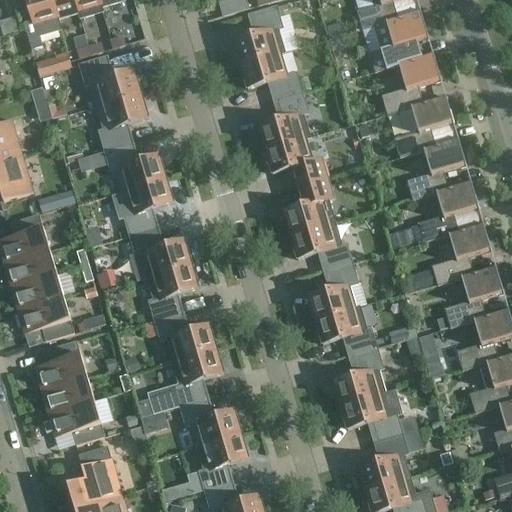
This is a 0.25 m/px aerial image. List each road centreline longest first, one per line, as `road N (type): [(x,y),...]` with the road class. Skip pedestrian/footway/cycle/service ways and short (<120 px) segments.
road 1 (residential): [(166,0),(316,511)]
road 2 (residential): [(508,123),(471,0)]
